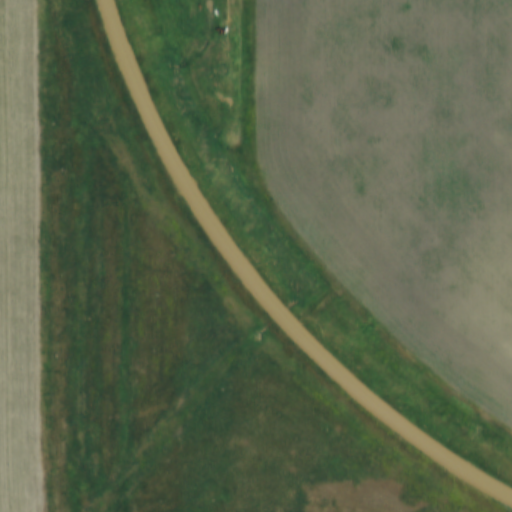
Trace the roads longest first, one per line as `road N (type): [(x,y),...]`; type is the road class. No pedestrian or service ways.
road 1 (tertiary): [(511,495),(432,445),(301,327),(237,252),(193,182)]
road 2 (tertiary): [(193,182),(110,0)]
